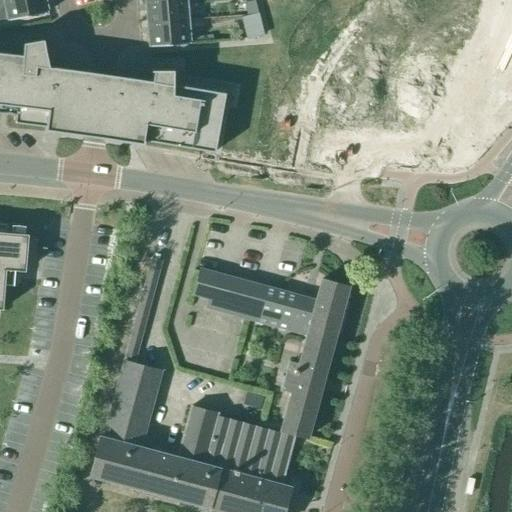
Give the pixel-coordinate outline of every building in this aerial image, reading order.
[(45,0),(2,0),(7,21),(48,13),(45,0)] [(147,24),(188,20),(186,0),(155,0),(145,1),(147,24)] [(248,16),(258,13),(255,1),(244,4),(247,16),(248,16)] [(248,16),(247,16),(250,27),(260,24),(258,13),(248,16)] [(188,20),(147,24),(149,47),(190,44),(188,20)] [(9,54),(0,52),(0,113),(15,115),(14,123),(45,127),(44,131),(80,136),(94,138),(108,139),(111,140),(143,145),(144,141),(214,153),(225,94),(173,85),(173,71),(151,71),(151,72),(153,72),(151,81),(103,75),(49,67),(43,40),(10,46),(9,54)] [(0,309),(2,310),(5,270),(24,271),(27,235),(0,232),(0,309)] [(281,485),(294,435),(282,431),(219,416),(220,413),(193,406),(180,457),(143,447),(162,371),(135,364),(161,262),(151,259),(103,438),(100,437),(89,476),(222,511),(283,511),(290,488),(281,485)] [(294,435),(307,438),(348,287),(321,280),(315,302),(311,301),(312,296),(303,294),(302,299),(298,297),(298,296),(200,270),(194,295),(252,310),(249,319),(307,333),(300,363),(290,360),(283,387),(293,390),(282,431),(294,435)]
